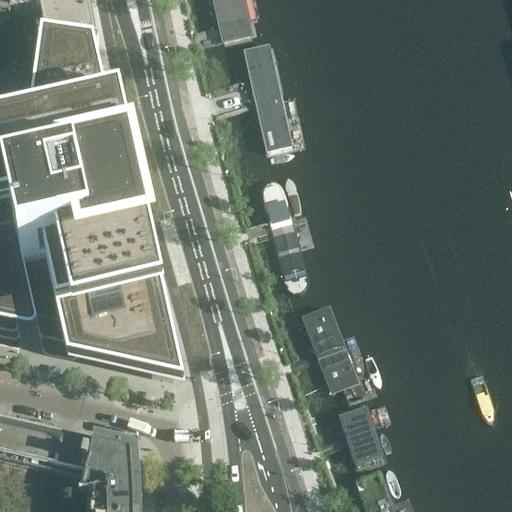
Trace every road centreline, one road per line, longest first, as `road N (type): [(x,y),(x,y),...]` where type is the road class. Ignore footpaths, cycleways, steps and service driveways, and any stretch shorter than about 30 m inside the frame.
road 1 (secondary): [(122,0),(229,432)]
road 2 (secondary): [(264,424),(182,156),(146,0)]
road 3 (residential): [(0,392),(169,434)]
